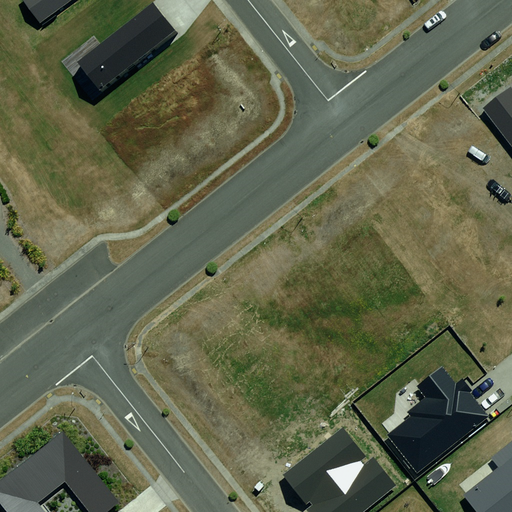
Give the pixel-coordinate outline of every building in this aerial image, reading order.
[(14,0),(32,24),(66,0),(14,0)] [(172,47),(142,6),(59,66),(89,107),(172,47)] [(381,441),(407,476),(476,424),(435,370),(408,390),(423,410),(381,441)] [(79,511),(106,511),(121,500),(57,423),(0,470),(0,511),(34,511),(31,508),(57,486),(79,511)] [(511,511),(511,457),(454,499),(462,511),(511,511)]
